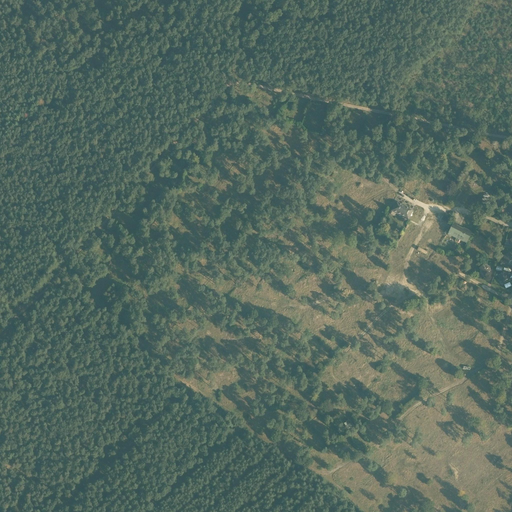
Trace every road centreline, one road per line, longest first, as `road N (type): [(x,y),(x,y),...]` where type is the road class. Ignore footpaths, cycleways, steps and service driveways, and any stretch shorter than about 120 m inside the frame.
road 1 (track): [(0,168),(46,122),(29,56),(58,15),(86,0)]
road 2 (track): [(58,0),(112,27),(178,38),(232,79)]
road 3 (track): [(0,333),(63,269),(45,239),(0,229)]
